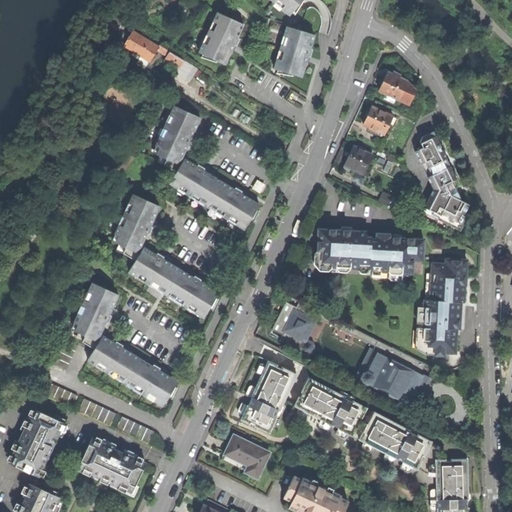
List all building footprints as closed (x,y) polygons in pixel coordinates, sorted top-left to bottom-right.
[(303,0),(270,0),(289,16),(292,12),(295,15),(303,2),(303,0)] [(217,61),(225,65),(232,49),(233,46),(237,47),(240,39),(237,38),(243,25),(217,13),(213,22),(217,24),(214,32),(209,30),(207,35),(211,37),(207,46),(203,44),(199,53),(203,54),(201,58),(216,62),(217,61)] [(102,21),(118,31),(122,24),(106,15),(102,21)] [(286,27),(274,69),(277,70),(277,73),(292,76),(293,75),(301,77),(307,57),(310,58),(311,54),(312,50),(310,49),(314,35),(286,27)] [(123,46),(152,63),(156,56),(160,49),(132,32),(123,46)] [(164,60),(178,68),(183,61),(168,53),(164,60)] [(382,80),(378,90),(405,102),(409,94),(401,91),(406,80),(398,77),(400,74),(392,71),(391,74),(386,71),(382,80)] [(362,124),(384,133),(392,115),(383,112),(386,106),(374,100),(372,106),(371,106),(367,115),(362,124)] [(241,194),(243,192),(240,190),(236,188),(235,190),(204,172),(206,169),(202,167),(198,165),(197,167),(185,159),(183,161),(180,160),(188,145),(191,146),(192,142),(194,139),(192,137),(200,120),(191,116),(191,114),(175,106),(171,114),(175,116),(171,125),(167,123),(164,129),(169,131),(165,139),(161,136),(156,146),(160,148),(157,154),(167,158),(164,165),(176,173),(170,184),(178,189),(181,185),(189,189),(186,193),(192,197),(194,193),(201,197),(199,201),(216,211),(218,208),(225,212),(223,216),(228,219),(231,215),(238,220),(236,224),(244,229),(250,219),(253,221),(259,211),(256,209),(259,205),(241,194)] [(415,151),(433,188),(424,206),(441,215),(442,213),(463,224),(468,214),(464,212),(468,204),(461,200),(458,193),(455,187),(457,182),(446,160),(442,159),(440,156),(439,153),(442,151),(431,130),(423,134),(419,139),(419,141),(422,147),(415,151)] [(344,164),(362,173),(371,154),(352,145),(348,155),(344,164)] [(175,300),(177,296),(185,301),(182,305),(188,308),(190,304),(198,308),(195,313),(204,318),(210,308),(213,309),(218,300),(215,298),(218,293),(200,283),(201,280),(198,278),(195,276),(194,278),(163,260),(165,258),(162,256),(158,253),(156,256),(143,248),(142,250),(139,248),(146,233),(149,235),(151,231),(153,227),(151,226),(159,208),(150,204),(150,202),(133,194),(129,203),(134,205),(130,214),(125,212),(123,217),(127,219),(124,227),(119,225),(115,235),(119,237),(116,243),(126,247),(123,254),(136,261),(129,273),(138,278),(140,273),(148,278),(145,282),(151,285),(153,281),(160,285),(157,290),(175,300)] [(392,199),(388,207),(401,214),(405,205),(392,199)] [(319,255),(319,271),(335,272),(335,269),(349,270),(349,265),(353,265),(357,265),(368,265),(368,270),(411,272),(421,272),(422,238),(400,237),(400,234),(376,233),(376,237),(365,237),(365,231),(351,230),(351,226),(341,226),(341,229),(317,228),(316,249),(316,255),(319,255)] [(444,259),(433,258),(432,273),(427,272),(426,301),(419,300),(418,324),(432,325),(430,352),(460,354),(461,324),(463,302),(467,302),(468,282),(469,258),(444,257),(444,259)] [(368,265),(357,265),(357,271),(360,274),(368,274),(372,277),(388,277),(389,279),(394,279),(400,279),(404,275),(409,275),(411,272),(368,270),(368,265)] [(147,396),(149,393),(157,397),(154,401),(163,407),(170,396),(172,398),(178,388),(175,386),(178,382),(159,371),(161,369),(157,367),(154,365),(153,367),(122,348),(123,346),(120,344),(117,342),(115,344),(103,336),(102,339),(98,337),(106,322),(109,323),(110,320),(112,316),(109,315),(118,296),(110,293),(110,291),(93,283),(88,292),(93,294),(89,303),(84,301),(82,306),(86,308),(82,316),(79,314),(74,323),(79,325),(75,332),(85,336),(82,342),(95,350),(88,361),(97,367),(100,362),(106,367),(104,371),(110,374),(112,370),(120,374),(117,379),(134,389),(136,385),(144,389),(142,393),(147,396)] [(281,340),(311,355),(325,327),(317,323),(320,318),(287,302),(273,329),(284,335),(281,340)] [(55,364),(66,369),(78,343),(67,338),(55,364)] [(357,377),(413,404),(420,389),(428,375),(372,347),(357,377)] [(240,419),(270,432),(276,417),(274,416),(278,409),(280,410),(283,403),(297,372),(267,359),(265,364),(261,374),(255,386),(250,396),(255,398),(253,402),(251,405),(247,404),(242,415),(240,419)] [(255,371),(261,374),(265,364),(262,362),(259,363),(255,371)] [(298,397),(294,405),(299,408),(308,412),(321,418),(331,423),(331,422),(339,426),(338,427),(348,432),(353,435),(356,427),(359,429),(363,421),(361,420),(367,406),(353,399),(352,400),(344,397),(346,395),(339,391),(309,376),(311,387),(302,390),(301,392),(303,393),(301,398),(298,397)] [(41,394),(72,408),(78,395),(47,380),(41,394)] [(245,394),(250,396),(255,386),(252,384),(248,385),(245,394)] [(340,389),(339,391),(346,395),(344,397),(352,400),(353,399),(354,396),(347,392),(340,389)] [(79,411),(110,426),(116,412),(85,398),(79,411)] [(239,412),(242,415),(247,404),(241,401),(238,408),(239,412)] [(286,404),(283,403),(280,410),(278,409),(274,416),(276,417),(279,419),(286,404)] [(306,418),(308,412),(299,408),(297,411),(298,414),(306,418)] [(47,452),(49,453),(50,450),(51,447),(52,447),(64,422),(36,410),(12,463),(39,476),(47,459),(45,458),(47,452)] [(367,423),(363,421),(359,429),(363,430),(359,438),(364,440),(373,446),(385,452),(395,457),(395,456),(403,460),(402,461),(412,466),(417,469),(422,459),(420,458),(422,454),(425,456),(433,440),(418,432),(417,434),(409,431),(411,429),(404,425),(374,410),(367,423)] [(116,428),(149,443),(155,430),(122,415),(116,428)] [(328,429),(331,423),(321,418),(319,422),(320,425),(328,429)] [(405,423),(404,425),(411,429),(409,431),(417,434),(418,432),(419,430),(414,427),(405,423)] [(348,432),(338,427),(335,433),(345,438),(348,432)] [(246,472),(257,477),(269,452),(234,435),(230,444),(225,454),(244,463),(245,462),(250,464),(246,472)] [(92,439),(79,466),(99,476),(103,475),(104,483),(112,479),(113,482),(133,491),(145,463),(124,453),(124,454),(113,449),(113,448),(92,439)] [(371,451),(373,446),(364,440),(362,444),(363,447),(371,451)] [(392,462),(395,457),(385,452),(384,455),(384,458),(392,462)] [(468,511),(468,506),(466,506),(466,498),(469,498),(468,491),(468,457),(451,458),(452,461),(446,461),(446,459),(435,459),(435,464),(435,474),(436,487),(436,499),(438,499),(438,507),(436,507),(436,509),(436,511),(468,511)] [(412,466),(402,461),(400,466),(410,471),(412,466)] [(299,511),(341,511),(347,501),(293,476),(284,496),(291,500),(288,506),(299,511)] [(16,511),(54,511),(53,507),(55,506),(59,497),(30,483),(24,496),(26,497),(23,504),(21,503),(16,511)]
